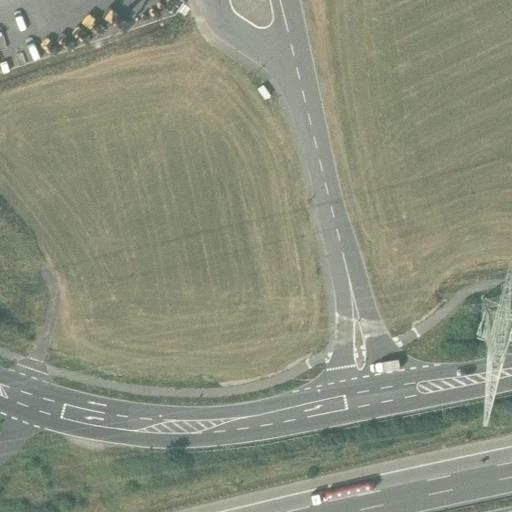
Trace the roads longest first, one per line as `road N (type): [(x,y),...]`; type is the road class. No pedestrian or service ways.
road 1 (unclassified): [(0,388),(81,417),(187,429),(363,401)]
road 2 (residential): [(363,401),(355,311),(291,58)]
road 3 (motorway): [(511,472),(321,511)]
road 4 (unclassified): [(363,401),(511,372)]
road 5 (track): [(20,398),(52,308),(51,286),(37,267)]
